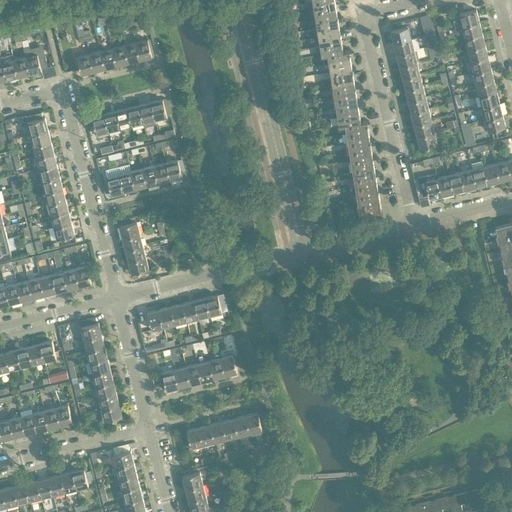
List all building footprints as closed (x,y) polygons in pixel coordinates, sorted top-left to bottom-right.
[(336,6),(334,0),(316,0),(313,1),(308,1),(309,10),(314,10),(336,6)] [(337,15),(336,6),(314,10),(315,18),(337,15)] [(459,13),(462,24),(479,20),(476,8),(459,13)] [(103,9),(97,11),(98,19),(105,17),(103,9)] [(337,15),(315,18),(317,27),(339,24),(337,15)] [(479,20),(462,24),(465,36),(482,32),(479,20)] [(83,24),(76,25),(78,35),(85,34),(83,24)] [(339,24),(317,27),(318,36),(340,33),(339,24)] [(390,30),(393,42),(411,37),(408,25),(390,30)] [(482,32),(465,36),(467,48),(485,43),(482,32)] [(340,33),(318,36),(320,45),(342,41),(340,33)] [(411,37),(393,42),(396,53),(414,49),(411,37)] [(148,38),(136,41),(140,58),(152,56),(148,38)] [(136,41),(124,44),(129,61),(140,58),(136,41)] [(342,41),(320,45),(321,54),(327,53),(344,50),(343,50),(342,41)] [(485,43),(467,48),(470,60),(488,55),(485,43)] [(124,44),(113,47),(117,64),(129,61),(124,44)] [(113,47),(101,50),(105,67),(117,64),(113,47)] [(327,53),(329,62),(351,59),(349,49),(344,50),(327,53)] [(414,49),(396,53),(399,65),(417,60),(414,49)] [(101,50),(90,53),(94,70),(105,67),(101,50)] [(37,52),(26,55),(30,73),(42,70),(37,52)] [(81,73),(94,70),(90,53),(77,56),(81,73)] [(26,55),(14,58),(18,76),(30,73),(26,55)] [(488,55),(470,60),(473,71),(491,67),(488,55)] [(14,58),(2,61),(7,79),(18,76),(14,58)] [(351,59),(329,62),(330,71),(352,67),(351,59)] [(417,60),(399,65),(402,77),(420,72),(417,60)] [(352,67),(330,71),(332,80),(354,76),(352,67)] [(491,67),(473,71),(476,83),(494,78),(491,67)] [(420,72),(402,77),(405,88),(423,84),(420,72)] [(354,76),(332,80),(333,89),(355,85),(354,76)] [(494,78),(476,83),(479,95),(497,90),(494,78)] [(423,84),(405,88),(408,100),(425,95),(423,84)] [(355,85),(333,89),(335,98),(357,94),(355,85)] [(497,90),(479,95),(482,106),(500,102),(497,90)] [(357,94),(335,98),(336,106),(358,103),(357,94)] [(425,95),(408,100),(411,112),(428,107),(425,95)] [(163,98),(151,101),(155,118),(167,115),(163,98)] [(151,101),(139,104),(144,121),(155,118),(151,101)] [(500,102),(482,106),(485,118),(502,113),(500,102)] [(358,103),(336,106),(337,115),(360,112),(358,103)] [(139,104),(128,107),(132,124),(144,121),(139,104)] [(128,107),(116,109),(120,127),(132,124),(128,107)] [(428,107),(411,112),(414,123),(431,119),(428,107)] [(116,109),(104,112),(109,130),(120,127),(116,109)] [(96,133),(109,130),(104,112),(92,115),(92,117),(95,125),(96,133)] [(360,112),(337,115),(339,125),(345,124),(361,121),(361,120),(360,112)] [(502,113),(485,118),(488,130),(505,125),(502,113)] [(27,120),(30,132),(48,128),(45,116),(27,120)] [(361,121),(345,124),(346,133),(369,129),(367,119),(361,120),(361,121)] [(431,119),(414,123),(417,135),(434,130),(431,119)] [(48,128),(30,132),(33,144),(51,140),(48,128)] [(369,129),(346,133),(348,142),(370,138),(369,129)] [(434,130),(417,135),(420,147),(437,143),(434,130)] [(370,138),(348,142),(349,150),(371,147),(370,138)] [(51,140),(33,144),(36,156),(53,151),(51,140)] [(371,147),(349,150),(351,159),(373,156),(371,147)] [(53,151),(36,156),(39,167),(56,163),(53,151)] [(373,156),(351,159),(352,168),(374,164),(373,156)] [(178,158),(166,161),(170,179),(182,176),(178,158)] [(507,159),(495,162),(500,180),(511,177),(507,159)] [(166,161),(154,164),(159,182),(170,179),(166,161)] [(495,162),(483,165),(488,183),(500,180),(495,162)] [(56,163),(39,167),(42,179),(59,174),(56,163)] [(154,164),(143,167),(147,184),(159,182),(154,164)] [(374,164),(352,168),(353,177),(376,173),(374,164)] [(483,165),(472,168),(476,185),(488,183),(483,165)] [(143,167),(131,170),(135,187),(147,184),(143,167)] [(472,168),(460,171),(465,188),(476,185),(472,168)] [(131,170),(119,173),(124,190),(135,187),(131,170)] [(460,171),(449,174),(453,191),(465,188),(460,171)] [(119,173),(107,176),(110,188),(112,193),(124,190),(119,173)] [(376,173),(353,177),(355,186),(377,182),(376,173)] [(59,174),(42,179),(45,191),(62,186),(59,174)] [(449,174),(437,177),(441,194),(453,191),(449,174)] [(429,193),(430,197),(441,194),(437,177),(425,180),(429,193)] [(425,180),(418,182),(422,195),(429,193),(425,180)] [(377,182),(355,186),(356,195),(379,191),(377,182)] [(62,186),(45,191),(48,202),(65,198),(62,186)] [(379,191),(356,195),(358,203),(380,200),(379,191)] [(65,198),(48,202),(51,214),(68,209),(65,198)] [(380,200),(358,203),(359,213),(382,210),(380,200)] [(68,209),(51,214),(54,225),(71,221),(68,209)] [(119,224),(122,236),(140,232),(137,220),(119,224)] [(71,221),(54,225),(57,237),(74,233),(71,221)] [(511,222),(495,226),(498,238),(511,293),(511,222)] [(140,232),(122,236),(125,248),(143,244),(140,232)] [(7,237),(0,238),(0,251),(10,249),(7,237)] [(42,237),(36,239),(39,249),(45,247),(42,237)] [(143,244),(125,248),(128,260),(146,255),(143,244)] [(149,267),(146,255),(128,260),(131,272),(137,270),(138,274),(146,272),(145,268),(149,267)] [(166,257),(164,258),(166,266),(173,264),(170,256),(166,257)] [(87,264),(75,267),(80,285),(91,282),(87,264)] [(75,267),(63,270),(68,288),(80,285),(75,267)] [(63,270),(52,273),(56,291),(68,288),(63,270)] [(52,273),(40,276),(44,294),(56,291),(52,273)] [(40,276),(28,279),(33,296),(44,294),(40,276)] [(28,279),(17,282),(21,299),(33,296),(28,279)] [(17,282),(5,285),(10,302),(21,299),(17,282)] [(0,304),(10,302),(5,285),(0,286),(0,304)] [(218,293),(206,296),(210,314),(222,311),(218,293)] [(206,296),(194,299),(199,317),(210,314),(206,296)] [(194,299),(183,302),(187,320),(199,317),(194,299)] [(183,302),(171,305),(175,323),(187,320),(183,302)] [(171,305),(159,308),(164,326),(175,323),(171,305)] [(152,329),(164,326),(159,308),(147,311),(152,329)] [(81,325),(84,337),(102,333),(99,321),(81,325)] [(102,333),(84,337),(87,349),(104,345),(102,333)] [(52,339),(40,342),(44,360),(56,357),(52,339)] [(40,342),(28,345),(33,363),(44,360),(40,342)] [(28,345),(17,348),(21,366),(33,363),(28,345)] [(104,345),(87,349),(90,361),(107,356),(104,345)] [(17,348),(5,351),(9,369),(21,366),(17,348)] [(5,351),(0,352),(0,370),(9,369),(5,351)] [(233,354),(221,357),(225,374),(237,371),(233,354)] [(107,356),(90,361),(93,373),(110,368),(107,356)] [(221,357),(209,360),(214,377),(225,374),(221,357)] [(209,360),(198,363),(202,380),(214,377),(209,360)] [(198,363),(186,365),(190,383),(202,380),(198,363)] [(186,365),(174,368),(179,386),(190,383),(186,365)] [(110,368),(93,373),(96,384),(113,380),(110,368)] [(167,389),(179,386),(174,368),(162,371),(166,387),(167,389)] [(113,380),(96,384),(99,396),(116,391),(113,380)] [(116,391),(99,396),(102,407),(119,403),(116,391)] [(119,403),(102,407),(105,419),(122,415),(119,403)] [(68,404),(56,407),(60,424),(72,421),(68,404)] [(56,407),(44,410),(49,427),(60,424),(56,407)] [(44,410),(33,412),(37,430),(49,427),(44,410)] [(258,411),(246,414),(250,432),(262,429),(258,411)] [(33,412),(21,415),(25,433),(37,430),(33,412)] [(246,414),(234,417),(239,435),(250,432),(246,414)] [(21,415),(9,418),(14,436),(25,433),(21,415)] [(234,417),(223,420),(227,438),(239,435),(234,417)] [(9,418),(0,420),(0,429),(2,439),(14,436),(9,418)] [(223,420),(211,423),(215,440),(227,438),(223,420)] [(211,423),(199,426),(204,443),(215,440),(211,423)] [(192,446),(204,443),(199,426),(187,429),(192,446)] [(113,453),(117,465),(134,461),(131,449),(113,453)] [(134,461),(117,465),(119,477),(137,473),(134,461)] [(84,467),(72,470),(77,488),(89,485),(84,467)] [(72,470),(61,473),(65,491),(77,488),(72,470)] [(183,475),(186,487),(203,483),(200,471),(183,475)] [(61,473),(49,476),(54,494),(65,491),(61,473)] [(137,473),(119,477),(122,489),(140,484),(137,473)] [(49,476),(37,479),(42,497),(54,494),(49,476)] [(37,479),(26,482),(30,499),(42,497),(37,479)] [(26,482),(14,485),(19,502),(30,499),(26,482)] [(203,483),(186,487),(188,499),(206,494),(203,483)] [(140,484),(122,489),(125,500),(143,496),(140,484)] [(14,485),(3,488),(7,505),(19,502),(14,485)] [(483,511),(477,489),(401,508),(402,511),(483,511)] [(206,494),(188,499),(191,511),(209,506),(206,494)] [(143,496),(125,500),(128,511),(146,508),(143,496)]
